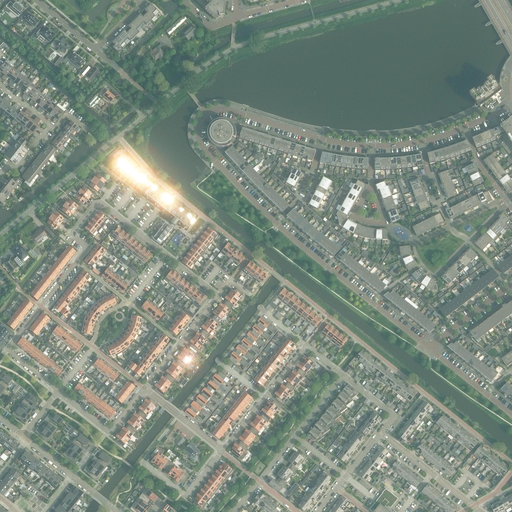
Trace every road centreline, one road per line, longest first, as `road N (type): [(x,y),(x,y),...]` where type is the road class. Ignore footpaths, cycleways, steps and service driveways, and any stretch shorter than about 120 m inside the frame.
road 1 (residential): [(428,347),(275,223),(202,146),(199,118),(223,107),(322,139)]
road 2 (residential): [(167,254),(94,202),(74,228),(85,250),(7,349),(58,390)]
road 3 (residential): [(344,376),(234,511)]
road 4 (residential): [(222,450),(306,345)]
